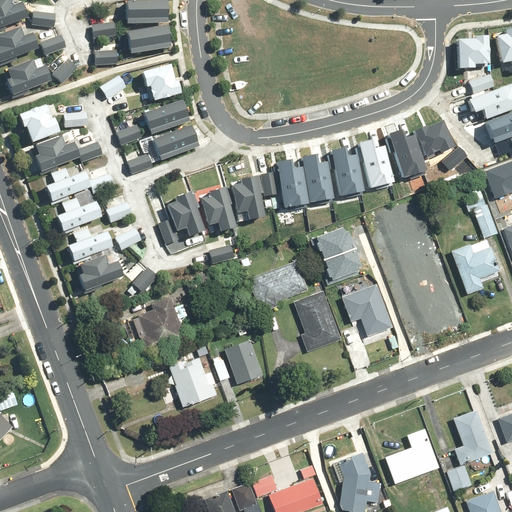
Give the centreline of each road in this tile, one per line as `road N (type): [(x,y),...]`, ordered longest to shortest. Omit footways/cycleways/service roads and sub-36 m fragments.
road 1 (residential): [(511,338),(106,493)]
road 2 (tertiary): [(95,464),(0,207)]
road 3 (residential): [(421,86),(381,112),(257,137),(238,131)]
road 4 (residential): [(238,131),(216,111),(199,0)]
road 5 (residential): [(238,131),(131,190)]
